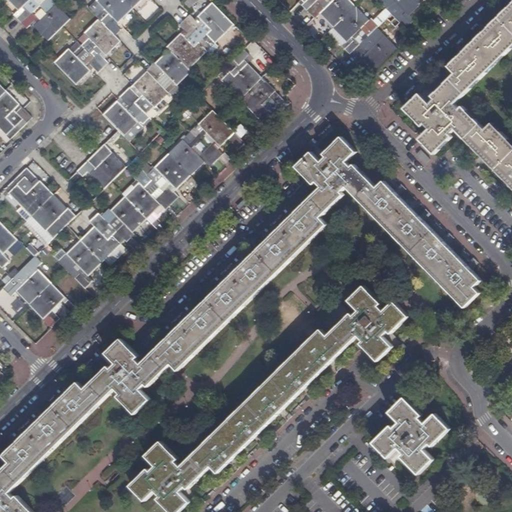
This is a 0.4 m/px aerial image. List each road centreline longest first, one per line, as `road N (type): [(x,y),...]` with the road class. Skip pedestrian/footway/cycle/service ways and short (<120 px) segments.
road 1 (track): [(54,511),(135,428),(211,378),(287,283),(332,258),(388,271),(458,354)]
road 2 (residential): [(42,372),(314,116),(321,98)]
road 3 (residential): [(510,295),(494,253),(363,114)]
road 4 (residential): [(363,114),(480,0)]
road 5 (residential): [(26,146),(50,120),(51,101),(0,48)]
road 6 (residential): [(321,98),(317,71),(246,0)]
